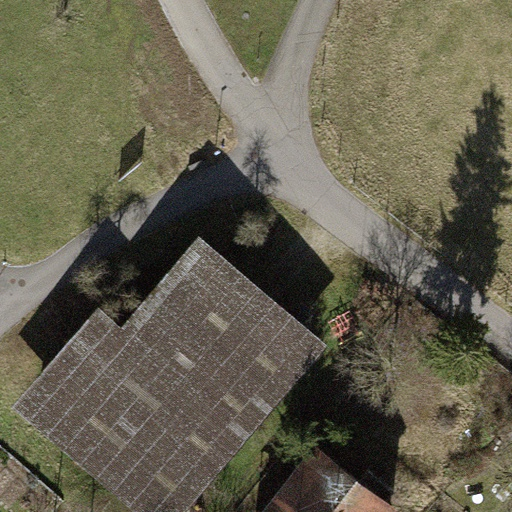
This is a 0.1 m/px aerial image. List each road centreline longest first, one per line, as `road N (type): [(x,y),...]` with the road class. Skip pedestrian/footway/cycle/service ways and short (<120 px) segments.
road 1 (residential): [(271,136),(208,185),(26,290),(0,317)]
road 2 (residential): [(511,337),(309,182),(271,136)]
road 3 (residential): [(271,136),(183,0)]
road 4 (residential): [(271,136),(320,0)]
